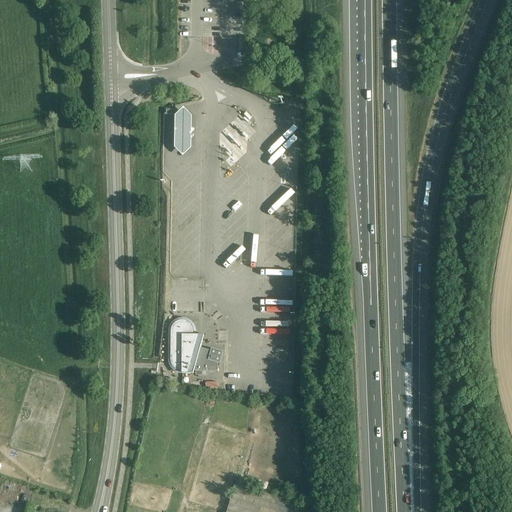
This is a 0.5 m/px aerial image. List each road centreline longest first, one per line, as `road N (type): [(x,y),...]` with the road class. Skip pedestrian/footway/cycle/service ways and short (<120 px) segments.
road 1 (motorway): [(417,511),(421,207),(439,126),(485,0)]
road 2 (secondary): [(100,511),(117,358),(108,0)]
road 3 (motorway): [(404,511),(390,0)]
road 4 (motorway): [(364,0),(378,511)]
